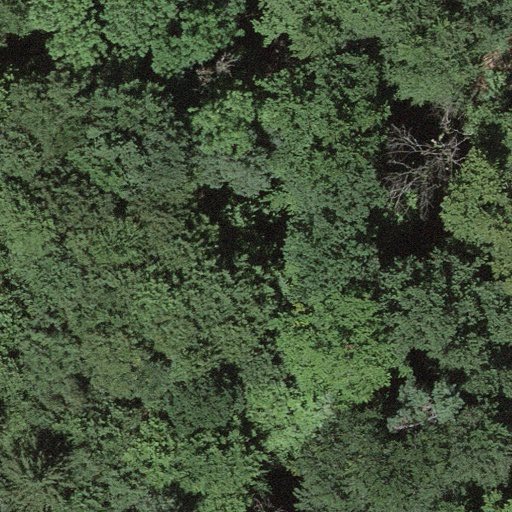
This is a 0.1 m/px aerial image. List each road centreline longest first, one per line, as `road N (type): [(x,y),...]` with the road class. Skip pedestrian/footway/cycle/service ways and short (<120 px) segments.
road 1 (track): [(312,206),(349,433),(389,511)]
road 2 (track): [(250,0),(312,206)]
road 3 (track): [(312,206),(292,0)]
